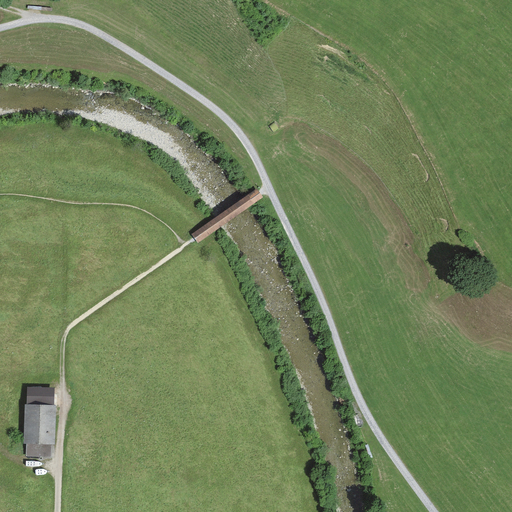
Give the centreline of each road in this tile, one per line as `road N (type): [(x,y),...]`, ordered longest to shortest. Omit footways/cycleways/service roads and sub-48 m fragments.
road 1 (track): [(434,511),(352,385),(324,304),(268,189)]
road 2 (track): [(268,189),(77,313),(60,337),(62,421)]
road 3 (track): [(268,189),(246,141),(214,106),(102,35),(68,20),(0,28)]
